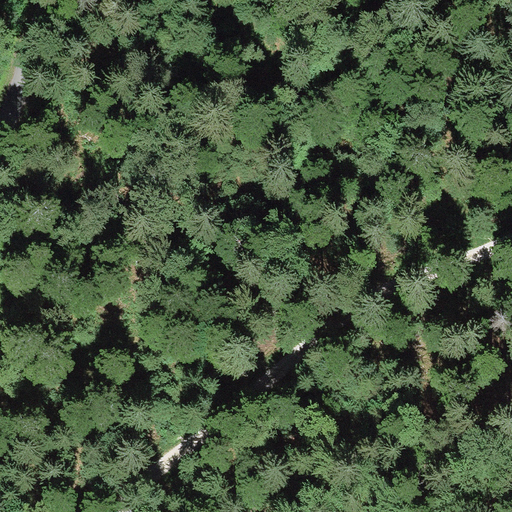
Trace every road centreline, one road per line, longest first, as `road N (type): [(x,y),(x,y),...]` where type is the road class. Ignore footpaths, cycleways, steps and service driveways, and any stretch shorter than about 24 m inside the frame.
road 1 (track): [(511,242),(389,290),(246,398),(123,511)]
road 2 (unclassified): [(47,0),(0,137)]
